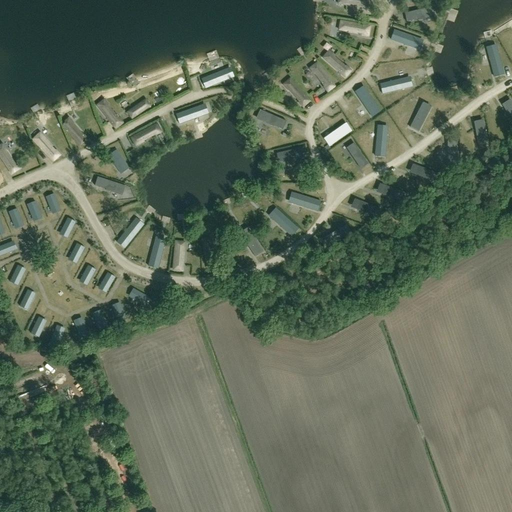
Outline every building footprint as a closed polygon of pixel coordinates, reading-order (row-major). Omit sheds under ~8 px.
[(433,7),(432,7),(404,14),(406,22),(418,20),(418,21),(419,20),(418,19),(433,15),(431,8),(433,7)] [(368,36),(369,30),(367,30),(368,26),(340,21),(339,30),(346,32),(346,31),(362,34),(361,35),(368,36)] [(420,40),(394,31),(391,40),(417,49),(420,40)] [(496,48),(487,50),(494,77),(503,75),(496,48)] [(345,75),(347,76),(351,71),(346,66),(345,67),(334,57),(334,56),(328,51),(322,58),(344,77),(345,75)] [(327,92),(332,89),(331,88),(334,86),(317,63),(309,69),(314,75),(315,74),(324,86),(323,87),(324,88),(327,92)] [(230,74),(202,77),(204,89),(232,85),(230,74)] [(407,78),(380,85),(382,94),(409,87),(407,78)] [(303,107),(307,104),(306,103),(308,100),(290,79),(283,85),(288,91),(289,90),(299,102),(298,103),(303,107)] [(364,89),(356,94),(372,117),(380,112),(364,89)] [(104,100),(97,106),(114,127),(116,125),(117,126),(122,122),(119,118),(118,119),(108,107),(109,106),(104,100)] [(127,112),(132,119),(150,106),(146,100),(127,112)] [(420,108),(410,127),(418,132),(428,112),(420,108)] [(202,109),(177,119),(181,128),(206,119),(202,109)] [(283,130),(286,122),(260,110),(259,111),(261,111),(257,119),(271,125),(271,126),(272,125),(283,130)] [(63,125),(80,145),(83,143),(84,144),(88,141),(84,136),(83,136),(73,124),(69,118),(64,122),(65,123),(63,125)] [(351,132),(345,124),(333,133),(326,139),(330,146),(351,132)] [(157,128),(156,125),(132,138),(133,140),(132,140),(135,146),(144,142),(143,141),(154,135),(155,136),(161,132),(159,127),(157,128)] [(475,127),(479,149),(488,148),(484,126),(475,127)] [(387,129),(377,128),(375,156),(384,157),(387,129)] [(33,139),(52,160),(55,158),(56,159),(60,155),(55,150),(55,151),(44,140),(45,139),(40,133),(33,139)] [(360,169),(367,164),(353,143),(353,144),(347,149),(353,157),(352,157),(360,169)] [(7,151),(2,144),(0,146),(0,157),(10,173),(13,171),(14,172),(19,169),(15,164),(14,164),(6,151),(7,151)] [(447,147),(448,169),(457,169),(457,146),(447,147)] [(304,148),(282,152),(284,162),(306,157),(304,148)] [(126,164),(116,150),(108,156),(118,170),(126,164)] [(439,174),(418,166),(415,175),(432,182),(435,183),(437,179),(439,174)] [(125,186),(97,177),(94,186),(106,190),(105,190),(106,191),(106,189),(121,194),(123,186),(125,187),(125,186)] [(406,194),(385,186),(382,195),(399,201),(403,202),(404,198),(406,194)] [(54,194),(46,197),(48,203),(49,203),(52,210),(55,209),(58,207),(55,200),(56,200),(54,194)] [(294,194),(291,203),(318,211),(320,202),(294,194)] [(380,209),(360,201),(356,210),(372,216),(377,218),(379,212),(380,209)] [(35,202),(27,205),(29,211),(30,211),(33,217),(36,216),(39,215),(36,208),(37,207),(35,202)] [(16,209),(9,212),(11,218),(12,218),(15,225),(18,224),(21,222),(18,215),(19,215),(16,209)] [(277,211),(271,217),(291,236),(297,229),(277,211)] [(66,225),(62,231),(65,233),(68,234),(71,227),(72,228),(75,222),(68,218),(65,224),(66,225)] [(135,221),(117,243),(124,249),(142,227),(135,221)] [(330,245),(350,233),(348,229),(346,226),(334,233),(327,238),(328,238),(331,244),(330,245)] [(251,233),(243,238),(255,257),(263,252),(251,233)] [(155,239),(148,266),(158,269),(165,242),(155,239)] [(211,239),(206,240),(206,241),(202,242),(208,268),(211,267),(211,269),(217,268),(216,261),(215,262),(212,246),(213,246),(211,239)] [(173,270),(182,271),(184,243),(176,242),(173,270)] [(2,246),(0,247),(0,256),(6,254),(5,253),(12,250),(11,247),(10,244),(3,247),(2,246)] [(75,250),(71,257),(74,258),(77,260),(80,253),(81,253),(84,248),(77,244),(74,250),(75,250)] [(86,272),(82,279),(85,280),(88,282),(91,275),(92,276),(95,270),(88,266),(85,272),(86,272)] [(12,277),(10,282),(17,286),(20,280),(19,279),(23,273),(20,272),(17,270),(13,277),(12,277)] [(105,280),(101,286),(104,288),(107,289),(111,282),(112,283),(115,277),(108,273),(104,279),(105,280)] [(136,292),(133,298),(140,301),(139,302),(145,306),(149,298),(143,295),(142,296),(136,292)] [(22,301),(20,307),(27,311),(30,304),(29,304),(33,297),(30,296),(27,295),(23,302),(22,301)] [(117,308),(114,309),(117,317),(116,317),(118,323),(126,320),(124,314),(123,314),(120,307),(117,308)] [(98,316),(95,317),(98,324),(97,325),(99,331),(107,328),(105,321),(103,322),(101,315),(98,316)] [(33,328),(31,334),(38,338),(41,332),(40,331),(44,325),(41,323),(38,322),(35,329),(33,328)] [(80,323),(76,325),(79,332),(78,332),(80,338),(88,335),(86,329),(85,329),(82,322),(80,323)] [(52,337),(50,343),(58,346),(60,340),(59,339),(62,332),(59,331),(56,330),(53,337),(52,337)]
